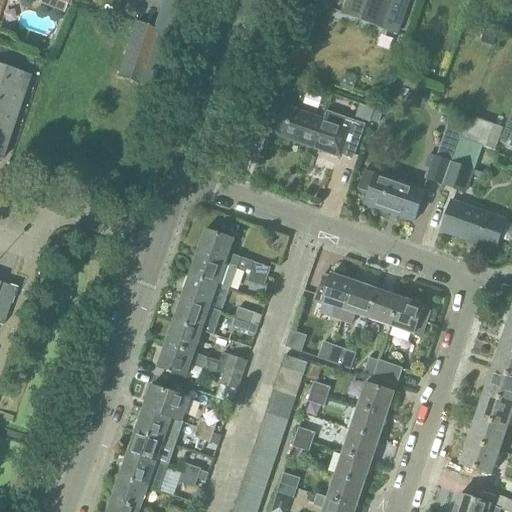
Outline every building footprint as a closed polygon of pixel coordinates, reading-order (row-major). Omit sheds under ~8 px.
[(39,0),(38,4),(64,13),(68,0),(39,0)] [(167,0),(157,29),(136,22),(118,77),(156,90),(175,35),(187,2),(183,0),(167,0)] [(347,0),(343,15),(398,35),(410,0),(347,0)] [(0,60),(30,71),(34,59),(0,47),(0,60)] [(0,163),(29,76),(0,66),(0,163)] [(260,115),(275,120),(271,134),(274,135),(273,140),(285,144),(286,139),(315,149),(325,120),(324,120),(281,105),(288,86),(272,80),(260,115)] [(327,112),(324,120),(325,120),(315,149),(341,158),(342,154),(353,158),(364,125),(327,112)] [(462,138),(487,148),(495,125),(470,116),(462,138)] [(424,166),(429,168),(425,180),(444,186),(452,163),(451,163),(457,145),(448,141),(441,160),(427,155),(424,166)] [(444,186),(464,193),(472,170),(452,163),(444,186)] [(357,190),(368,194),(364,205),(414,222),(424,191),(363,171),(357,190)] [(505,221),(451,202),(441,232),(495,250),(499,238),(507,241),(511,238),(511,236),(511,223),(505,222),(505,221)] [(269,275),(272,268),(229,254),(239,226),(221,220),(217,232),(206,228),(198,251),(227,261),(226,263),(237,267),(252,272),(253,270),(269,275)] [(226,263),(227,261),(198,251),(190,274),(219,284),(230,288),(237,267),(226,263)] [(252,272),(248,282),(265,288),(269,275),(253,270),(252,272)] [(326,274),(317,299),(323,302),(337,306),(333,318),(342,321),(356,281),(333,273),(332,276),(326,274)] [(183,296),(211,306),(219,284),(190,274),(183,296)] [(356,281),(342,321),(341,322),(353,326),(357,314),(368,318),(378,289),(356,281)] [(0,282),(0,324),(3,326),(16,289),(0,282)] [(392,326),(401,297),(378,289),(368,318),(392,326)] [(183,296),(175,318),(203,329),(215,333),(223,310),(211,306),(183,296)] [(425,306),(401,297),(392,326),(415,334),(422,336),(431,312),(423,309),(425,306)] [(256,312),(240,307),(237,315),(253,321),(256,312)] [(234,325),(250,330),(253,321),(237,315),(234,325)] [(167,341),(195,352),(203,329),(175,318),(167,341)] [(501,344),(511,347),(511,321),(509,320),(501,344)] [(191,364),(218,374),(218,373),(240,381),(244,371),(236,368),(237,366),(221,361),(220,362),(195,354),(195,352),(167,341),(159,365),(188,375),(191,364)] [(324,342),(318,359),(327,362),(333,345),(324,342)] [(493,367),(511,373),(511,347),(501,344),(493,367)] [(351,370),(357,354),(333,345),(327,362),(351,370)] [(221,361),(237,366),(240,359),(224,353),(221,361)] [(308,363),(286,355),(282,366),(304,374),(308,363)] [(365,376),(397,386),(402,370),(371,359),(365,376)] [(304,374),(282,366),(278,378),(300,386),(304,374)] [(485,391),(511,400),(511,373),(493,367),(485,391)] [(300,386),(278,378),(274,389),(296,397),(300,386)] [(396,392),(366,382),(358,405),(388,415),(396,392)] [(181,393),(152,383),(144,406),(185,421),(192,398),(180,395),(181,393)] [(312,389),(329,395),(331,388),(314,383),(312,389)] [(296,397),(274,389),(270,400),(293,408),(296,397)] [(329,395),(312,389),(308,402),(325,407),(329,395)] [(477,414),(509,425),(511,416),(511,400),(485,391),(477,414)] [(267,412),(289,419),(293,408),(270,400),(267,412)] [(351,428),(381,438),(388,415),(358,405),(351,428)] [(177,443),(185,421),(144,406),(136,429),(177,443)] [(289,419),(267,412),(263,423),(285,431),(289,419)] [(509,425),(477,414),(469,438),(501,449),(509,425)] [(217,422),(201,417),(198,425),(214,431),(217,422)] [(285,431),(263,423),(259,435),(281,443),(285,431)] [(195,435),(211,441),(214,431),(198,425),(195,435)] [(297,435),(314,441),(316,434),(299,428),(297,435)] [(343,450),(373,461),(381,438),(351,428),(343,450)] [(169,466),(177,443),(136,429),(128,452),(169,466)] [(281,443),(259,435),(255,447),(277,455),(281,443)] [(314,441),(297,435),(293,448),(309,453),(314,441)] [(501,449),(469,438),(461,462),(493,472),(501,449)] [(277,455),(255,447),(251,458),(273,466),(277,455)] [(335,473),(365,483),(373,461),(343,450),(335,473)] [(120,475),(149,485),(148,488),(160,492),(169,466),(128,452),(120,475)] [(273,466),(251,458),(247,470),(269,477),(273,466)] [(206,482),(209,474),(201,471),(201,469),(185,464),(182,473),(198,479),(206,482)] [(269,477),(247,470),(243,481),(265,489),(269,477)] [(195,488),(198,479),(182,473),(178,483),(195,488)] [(335,473),(328,496),(327,496),(358,506),(365,483),(335,473)] [(284,474),(281,484),(298,489),(301,479),(284,474)] [(149,485),(120,475),(113,497),(141,508),(148,488),(149,485)] [(265,489),(243,481),(239,493),(262,500),(265,489)] [(281,484),(278,493),(294,499),(298,489),(281,484)] [(453,511),(499,511),(500,510),(495,508),(495,506),(491,505),(492,503),(461,492),(453,511)] [(262,500),(239,493),(236,503),(258,511),(262,500)] [(314,504),(324,507),(322,511),(355,511),(358,506),(327,496),(328,496),(317,493),(314,504)] [(495,506),(495,508),(500,510),(505,511),(511,511),(511,500),(499,496),(495,506)] [(147,511),(141,510),(141,508),(113,497),(107,511),(147,511)] [(257,511),(258,511),(236,503),(232,511),(257,511)]
